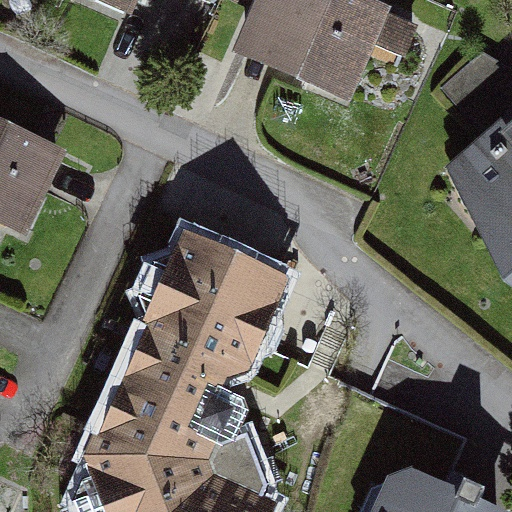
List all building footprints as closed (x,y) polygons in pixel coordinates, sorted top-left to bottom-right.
[(64,0),(184,57),(211,0),(64,0)] [(315,0),(256,0),(225,64),(344,121),(386,34),(315,0)] [(511,322),(511,131),(441,189),(490,310),(511,322)] [(0,238),(39,252),(71,160),(0,136),(0,238)] [(181,511),(179,511),(283,277),(190,237),(79,489),(88,511),(181,511)] [(483,511),(403,475),(385,511),(483,511)]
